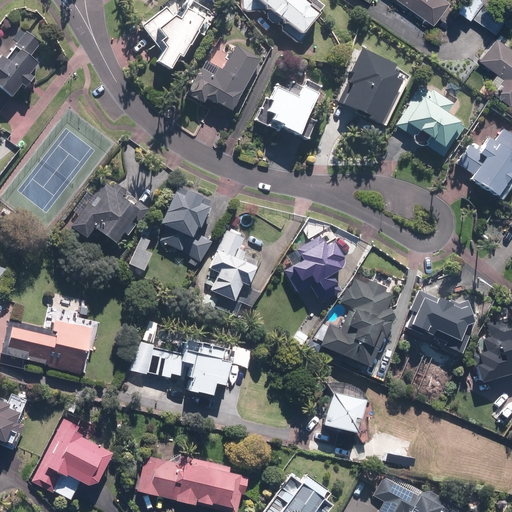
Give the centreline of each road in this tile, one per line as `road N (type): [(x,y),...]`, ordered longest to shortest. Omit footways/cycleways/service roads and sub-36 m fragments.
road 1 (residential): [(94,43),(131,105),(190,151),(249,177),(319,192)]
road 2 (residential): [(445,226),(438,241),(421,246),(319,192)]
road 3 (residential): [(319,192),(358,181),(396,188),(430,203),(445,226)]
